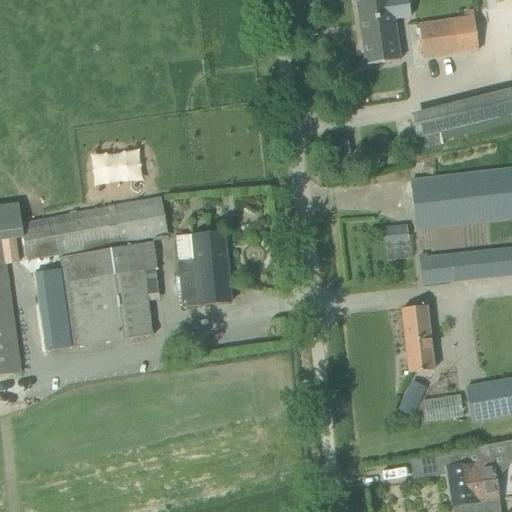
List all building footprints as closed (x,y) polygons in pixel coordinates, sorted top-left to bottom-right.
[(366,0),(356,1),(365,66),(398,61),(393,26),(393,20),(410,17),(409,16),(407,16),(404,0),(366,0)] [(422,60),(477,53),(472,12),(453,14),(453,20),(417,25),(422,60)] [(511,92),(410,116),(418,155),(511,131),(511,92)] [(136,152),(90,160),(93,190),(140,183),(136,152)] [(511,169),(430,179),(411,181),(416,230),(511,218),(511,169)] [(21,225),(18,204),(0,206),(0,375),(21,373),(6,265),(19,264),(16,240),(23,239),(28,263),(166,236),(159,198),(21,225)] [(405,227),(383,230),(384,242),(407,239),(405,227)] [(177,263),(181,308),(230,304),(224,233),(193,236),(195,262),(177,263)] [(195,262),(193,236),(175,238),(177,263),(195,262)] [(407,239),(384,242),(387,263),(409,260),(407,239)] [(32,274),(45,352),(152,337),(143,273),(157,271),(152,243),(58,259),(59,270),(32,274)] [(435,253),(419,255),(423,285),(443,283),(443,284),(511,277),(511,247),(436,256),(435,253)] [(435,371),(428,307),(401,310),(408,374),(435,371)] [(511,378),(464,387),(471,425),(511,417),(511,378)] [(407,389),(397,410),(411,416),(421,395),(407,389)] [(459,398),(422,404),(425,425),(462,419),(459,398)] [(452,507),(499,500),(495,475),(502,474),(511,461),(511,441),(466,450),(469,465),(447,468),(448,478),(452,507)] [(469,465),(466,450),(409,460),(413,484),(448,478),(447,468),(469,465)] [(500,511),(499,500),(452,507),(453,511),(500,511)]
